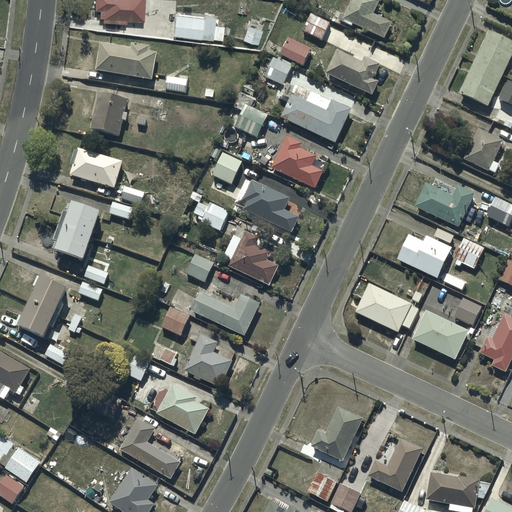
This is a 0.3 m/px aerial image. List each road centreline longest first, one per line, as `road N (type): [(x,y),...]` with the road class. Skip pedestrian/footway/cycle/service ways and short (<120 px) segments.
road 1 (residential): [(305,339),(462,0)]
road 2 (residential): [(305,339),(511,437)]
road 3 (tertiary): [(41,0),(29,90),(0,196)]
road 4 (residential): [(214,511),(305,339)]
